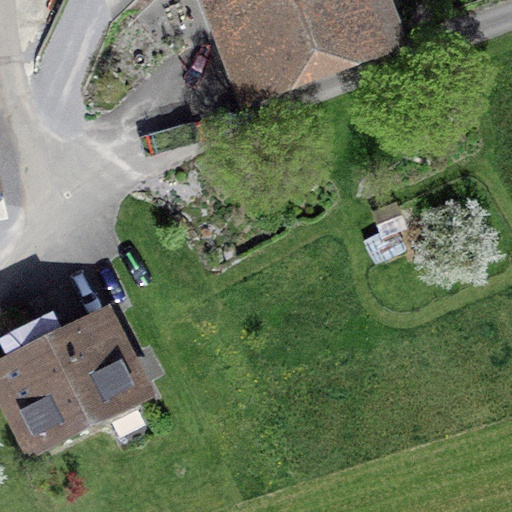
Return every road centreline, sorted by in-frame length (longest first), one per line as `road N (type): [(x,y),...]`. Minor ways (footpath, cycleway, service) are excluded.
road 1 (track): [(0,296),(76,208),(241,122),(511,18)]
road 2 (unknown): [(8,0),(17,76),(76,208)]
